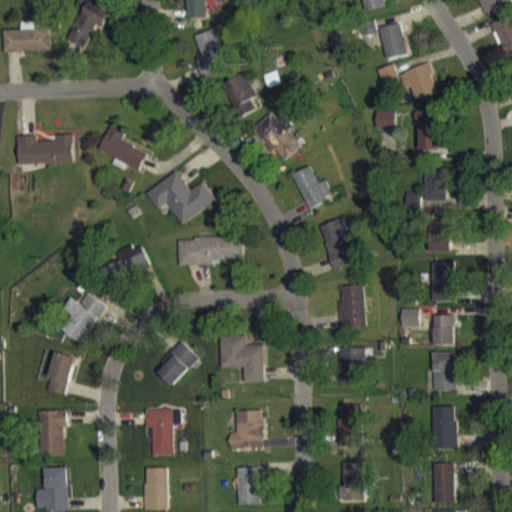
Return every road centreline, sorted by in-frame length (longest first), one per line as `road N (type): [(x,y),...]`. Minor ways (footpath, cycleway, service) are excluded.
road 1 (residential): [(149,0),(153,94),(259,202),(295,286),(304,511)]
road 2 (residential): [(430,0),(486,96),(500,170),(503,511)]
road 3 (residential): [(211,309),(158,320),(117,364),(106,406),(108,511)]
road 4 (residential): [(153,94),(0,101)]
